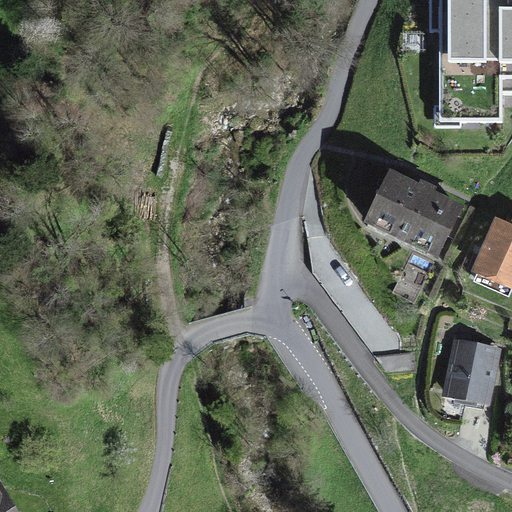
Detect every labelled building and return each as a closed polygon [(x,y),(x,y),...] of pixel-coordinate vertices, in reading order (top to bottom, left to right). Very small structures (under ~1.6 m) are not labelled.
[(505,82),(511,82),(511,6),(485,6),(484,0),(430,0),(430,32),(440,32),(440,105),(434,105),(434,127),(461,127),(461,119),(504,120),(505,82)] [(418,191),(361,163),(349,187),(351,197),(359,201),(357,207),(371,214),(367,221),(378,227),(380,222),(389,226),(387,231),(398,236),(400,232),(409,236),(406,240),(416,245),(418,240),(429,245),(426,250),(438,256),(460,211),(431,197),(433,192),(426,189),(420,186),(418,191)] [(511,223),(510,223),(498,218),(474,271),(478,273),(475,280),(509,296),(511,289),(511,223)] [(324,235),(307,238),(311,257),(336,253),(324,235)] [(336,253),(311,257),(313,274),(373,355),(376,355),(410,352),(336,253)] [(486,404),(497,348),(457,340),(444,396),(486,404)] [(376,355),(390,374),(416,372),(414,352),(410,352),(376,355)] [(0,511),(12,511),(0,491),(0,511)]
